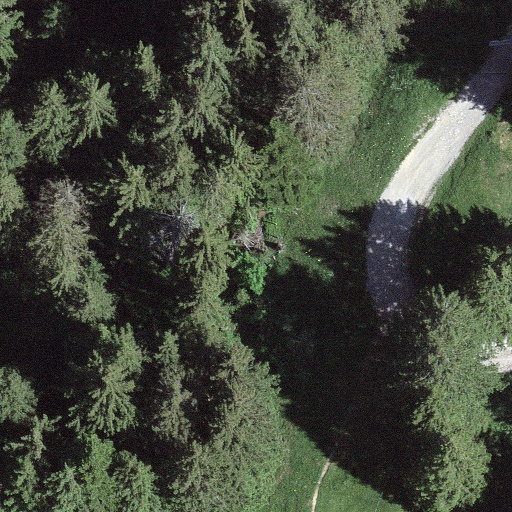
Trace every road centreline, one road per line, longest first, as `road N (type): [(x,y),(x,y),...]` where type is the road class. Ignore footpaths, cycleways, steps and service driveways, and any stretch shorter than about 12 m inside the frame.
road 1 (track): [(406,288),(399,230),(417,172),(511,58)]
road 2 (track): [(511,345),(440,324),(406,288)]
